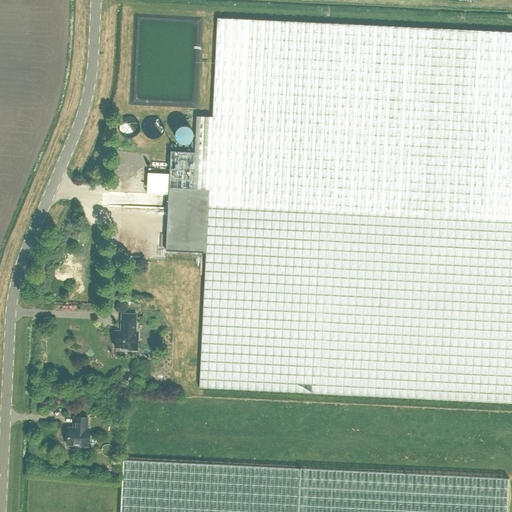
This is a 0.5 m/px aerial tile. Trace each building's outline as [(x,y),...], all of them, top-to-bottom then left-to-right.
[(511,402),(511,32),(435,28),(217,18),(212,117),(196,116),(194,151),(176,150),(170,150),(169,172),(147,171),(146,192),(168,193),(165,250),(205,252),(199,387),(511,402)] [(174,132),(174,133),(174,135),(175,136),(175,137),(176,138),(177,140),(178,141),(180,142),(181,142),(182,142),(184,142),(185,142),(187,142),(189,141),(190,140),(191,138),(192,137),(192,136),(193,135),(193,133),(193,132),(193,131),(192,129),(191,128),(190,127),(190,126),(188,125),(187,124),(185,124),(184,124),(182,124),(180,124),(180,125),(178,126),(177,127),(176,127),(176,129),(175,130),(174,132)] [(135,332),(136,314),(121,313),(121,331),(116,331),(115,347),(129,348),(129,350),(137,350),(138,332),(135,332)] [(86,429),(87,417),(74,416),(74,428),(67,428),(66,444),(79,445),(79,447),(87,447),(87,445),(89,445),(90,429),(86,429)] [(506,511),(508,478),(123,459),(119,511),(506,511)]
